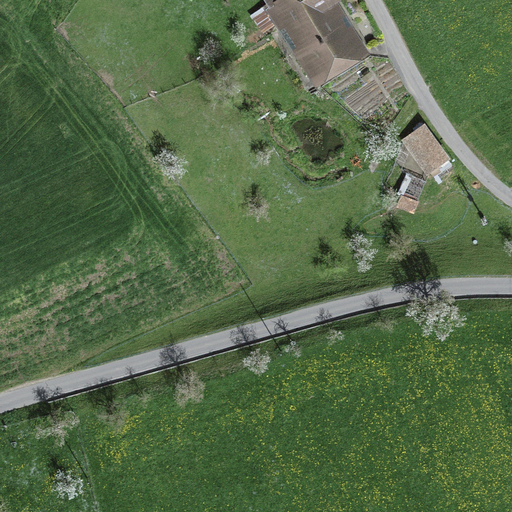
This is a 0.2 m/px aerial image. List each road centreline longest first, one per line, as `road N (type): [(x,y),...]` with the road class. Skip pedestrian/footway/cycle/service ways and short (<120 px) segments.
road 1 (track): [(511,287),(386,295),(0,405)]
road 2 (track): [(511,198),(457,154),(373,0)]
